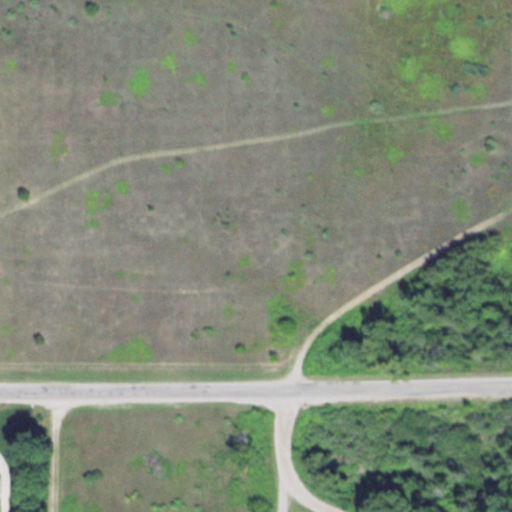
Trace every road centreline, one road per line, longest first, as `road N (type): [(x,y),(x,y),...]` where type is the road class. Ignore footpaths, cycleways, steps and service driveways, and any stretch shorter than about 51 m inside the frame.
road 1 (residential): [(511,384),(0,389)]
road 2 (residential): [(281,389),(281,467),(296,499),(328,511)]
